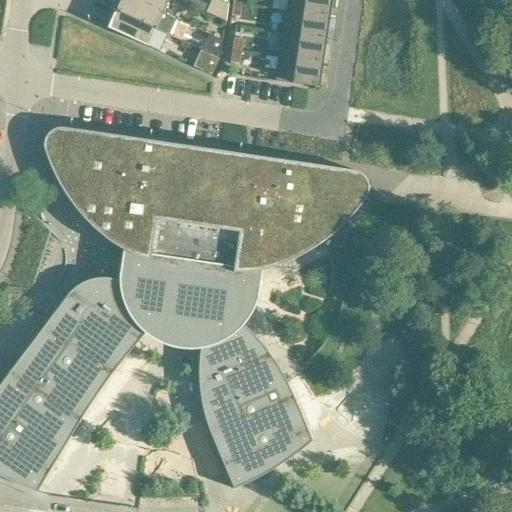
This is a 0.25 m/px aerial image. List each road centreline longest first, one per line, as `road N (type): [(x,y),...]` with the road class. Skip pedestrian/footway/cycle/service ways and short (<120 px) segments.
road 1 (residential): [(17,79),(333,126),(355,0)]
road 2 (residential): [(0,225),(17,79)]
